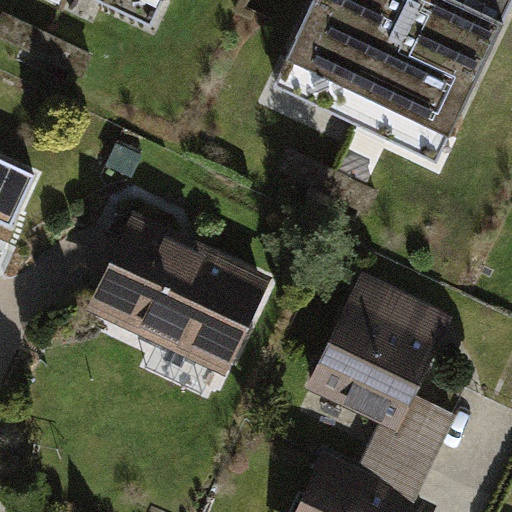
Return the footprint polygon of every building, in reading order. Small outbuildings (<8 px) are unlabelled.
[(89,0),(157,33),(173,0),(89,0)] [(511,0),(321,0),(274,106),(451,183),(511,43),(511,0)] [(8,15),(0,40),(0,42),(89,71),(98,44),(8,15)] [(85,336),(217,399),(272,286),(139,223),(85,336)] [(463,332),(352,283),(310,380),(421,429),(463,332)] [(277,511),(415,511),(300,461),(277,511)]
